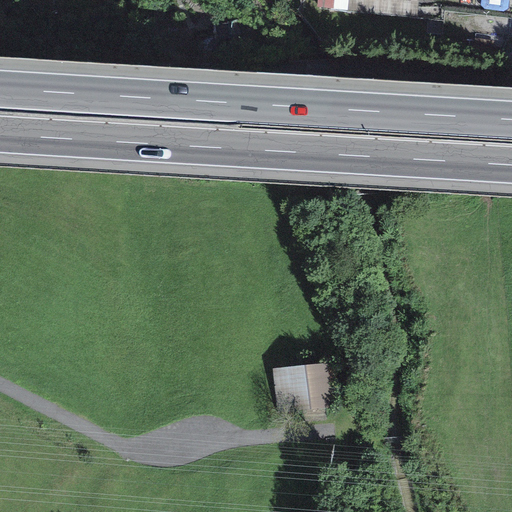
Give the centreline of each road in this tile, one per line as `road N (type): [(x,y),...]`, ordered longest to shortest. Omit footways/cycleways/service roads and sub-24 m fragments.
road 1 (motorway): [(511,119),(0,88)]
road 2 (motorway): [(0,134),(511,165)]
